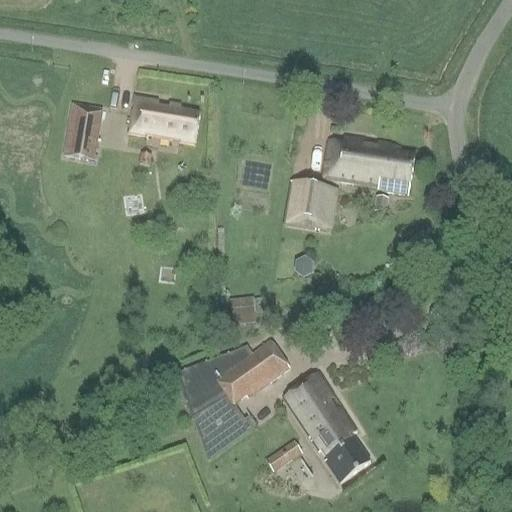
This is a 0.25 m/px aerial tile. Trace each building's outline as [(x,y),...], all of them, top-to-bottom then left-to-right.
[(196,149),(201,118),(181,115),(183,107),(172,105),(170,113),(159,111),(160,104),(135,100),(129,138),(196,149)] [(72,106),(63,157),(94,163),(103,111),(72,106)] [(407,199),(413,159),(392,156),(393,149),(376,147),(376,151),(364,149),(364,144),(343,141),(342,145),(330,143),(324,184),(383,192),(383,196),(407,199)] [(141,154),(139,166),(150,167),(152,156),(141,154)] [(340,191),(291,183),(283,227),(329,235),(330,231),(333,232),(340,191)] [(376,198),(373,212),(386,214),(389,200),(376,198)] [(230,301),(232,326),(256,324),(253,299),(230,301)] [(248,401),(290,370),(270,343),(254,355),(250,350),(174,376),(189,417),(193,416),(209,464),(257,429),(249,419),(245,422),(234,406),(245,398),(248,401)] [(360,432),(343,408),(337,412),(330,402),(336,398),(320,375),(284,401),(343,485),(375,463),(355,436),(360,432)] [(294,444),(265,463),(274,475),(302,456),(294,444)]
